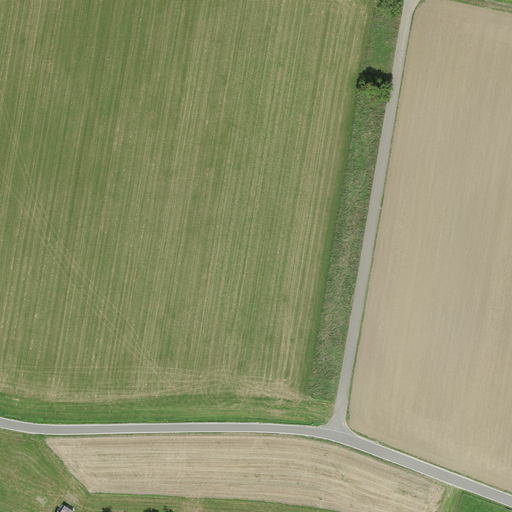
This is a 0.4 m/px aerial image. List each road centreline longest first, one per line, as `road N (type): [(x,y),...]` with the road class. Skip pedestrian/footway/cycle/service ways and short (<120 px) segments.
road 1 (unclassified): [(0,422),(49,431),(337,433),(511,500)]
road 2 (track): [(337,433),(411,0)]
